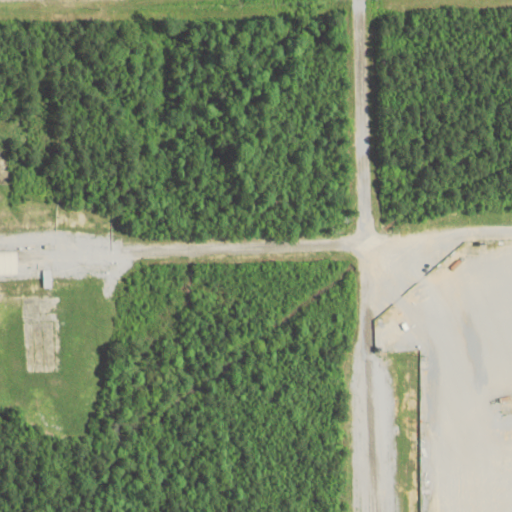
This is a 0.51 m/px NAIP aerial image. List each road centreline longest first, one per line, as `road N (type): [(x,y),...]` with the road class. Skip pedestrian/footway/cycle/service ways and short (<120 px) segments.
road 1 (residential): [(0,256),(511,234)]
road 2 (residential): [(377,511),(362,0)]
